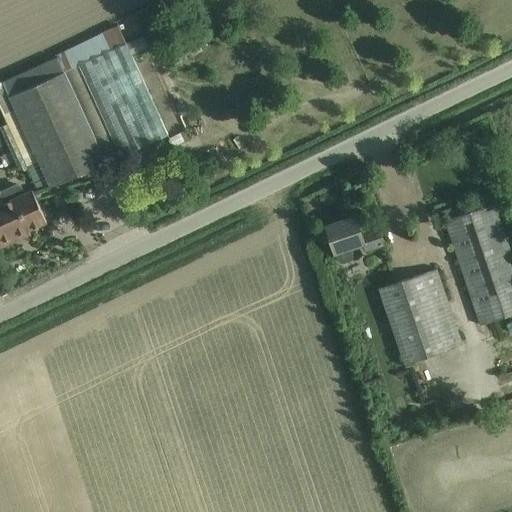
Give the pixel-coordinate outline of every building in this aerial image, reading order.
[(128,43),(80,64),(122,156),(169,135),(128,43)] [(107,163),(65,72),(59,58),(4,82),(52,188),(107,163)] [(33,191),(27,194),(23,186),(18,184),(2,191),(0,194),(0,198),(3,204),(0,205),(0,248),(19,240),(18,235),(47,222),(33,191)] [(511,314),(511,253),(501,223),(495,204),(446,221),(482,325),(511,314)] [(357,216),(326,226),(333,245),(335,253),(337,260),(341,263),(344,263),(352,261),(355,258),(355,253),(353,247),(364,244),(366,251),(384,245),(379,230),(362,235),(357,216)] [(407,364),(463,345),(436,269),(380,289),(407,364)]
